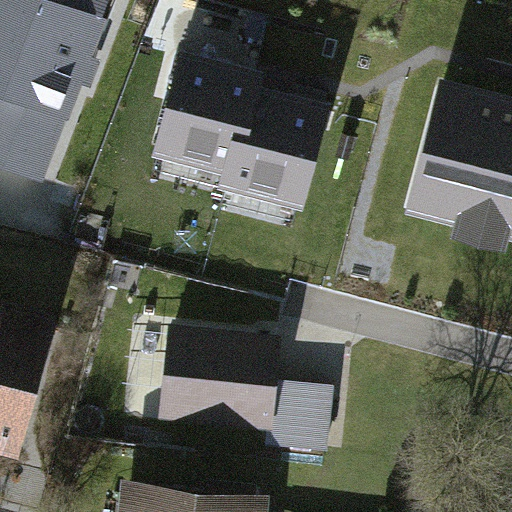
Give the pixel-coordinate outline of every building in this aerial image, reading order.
[(104,0),(0,0),(0,159),(43,175),(80,77),(90,80),(100,52),(92,49),(106,11),(102,8),(104,0)] [(257,74),(188,57),(166,140),(236,158),(257,74)] [(511,84),(441,66),(406,197),(511,225),(511,84)] [(329,92),(257,74),(236,158),(232,173),(303,191),(329,92)] [(0,443),(17,448),(55,301),(0,287),(0,443)] [(277,337),(175,327),(167,409),(269,419),(273,379),(277,337)] [(333,385),(273,379),(269,419),(267,438),(327,444),(333,385)] [(255,511),(256,498),(138,486),(134,511),(255,511)]
